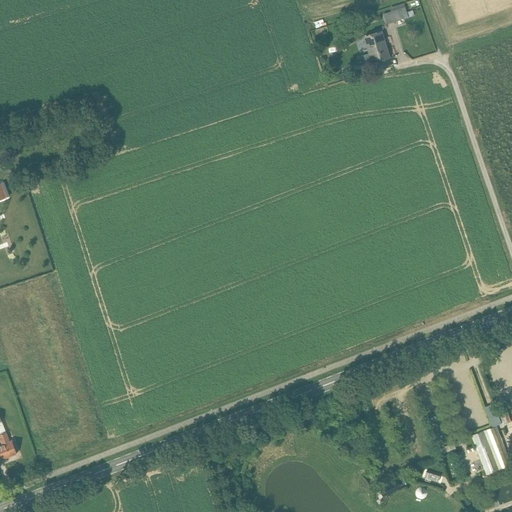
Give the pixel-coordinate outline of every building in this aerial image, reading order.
[(412,10),(406,12),(405,7),(383,14),(386,23),(414,15),(412,10)] [(373,63),(390,58),(381,30),(364,36),(373,63)] [(511,422),(507,411),(498,414),(501,423),(502,425),(511,422)] [(0,439),(2,444),(0,445),(0,459),(17,454),(12,440),(9,441),(0,417),(0,439)] [(486,474),(511,464),(496,425),(471,435),(486,474)] [(457,448),(455,442),(440,447),(442,453),(457,448)] [(473,449),(460,455),(468,473),(481,467),(473,449)] [(425,477),(439,482),(440,476),(427,472),(425,477)] [(382,491),(385,496),(402,486),(399,481),(382,491)]
